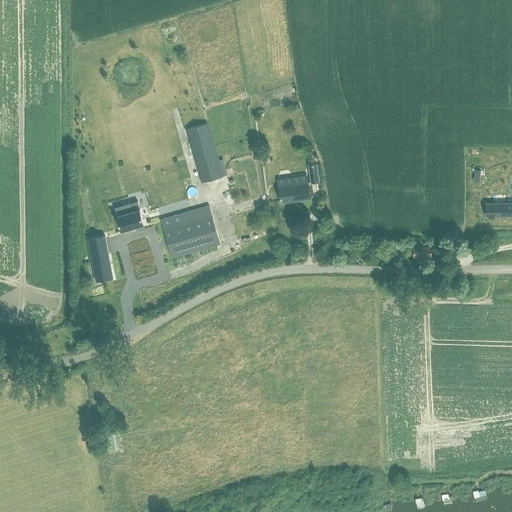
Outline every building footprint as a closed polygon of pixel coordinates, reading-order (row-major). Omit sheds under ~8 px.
[(149,70),(163,69),(163,60),(149,62),(149,70)] [(208,123),(188,129),(203,182),(223,176),(208,123)] [(312,182),(319,182),(317,164),(309,165),(312,182)] [(309,183),(280,187),(282,202),(311,198),(309,183)] [(128,204),(115,207),(120,222),(122,230),(145,224),(141,208),(138,201),(128,204)] [(495,202),(486,202),(486,216),(511,215),(511,201),(506,202),(495,202)] [(162,219),(161,219),(162,224),(164,229),(167,239),(172,258),(174,257),(221,244),(210,205),(162,219)] [(97,237),(89,238),(97,281),(113,278),(109,255),(105,235),(97,237)] [(430,247),(414,247),(415,257),(431,257),(431,256),(435,256),(435,248),(431,248),(431,247),(430,247)] [(87,287),(89,298),(112,296),(111,285),(87,287)] [(114,433),(107,434),(109,451),(116,450),(114,433)]
